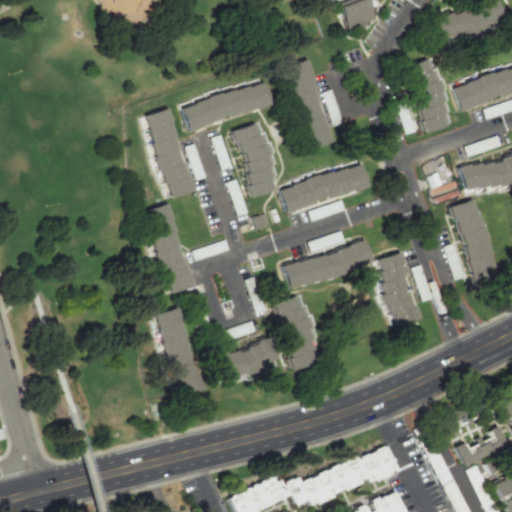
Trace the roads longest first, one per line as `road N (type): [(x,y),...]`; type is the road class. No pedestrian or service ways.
road 1 (tertiary): [(0,500),(308,427),(511,339)]
road 2 (residential): [(37,491),(0,356)]
